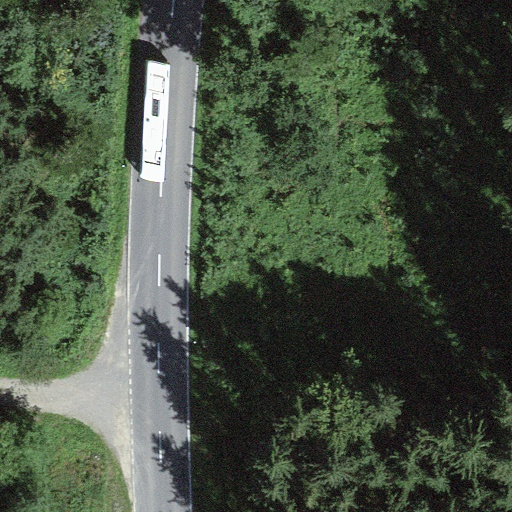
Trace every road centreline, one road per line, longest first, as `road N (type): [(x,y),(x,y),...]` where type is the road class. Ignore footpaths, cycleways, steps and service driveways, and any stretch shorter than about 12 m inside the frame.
road 1 (tertiary): [(163,511),(160,238),(175,0)]
road 2 (track): [(159,399),(0,394)]
